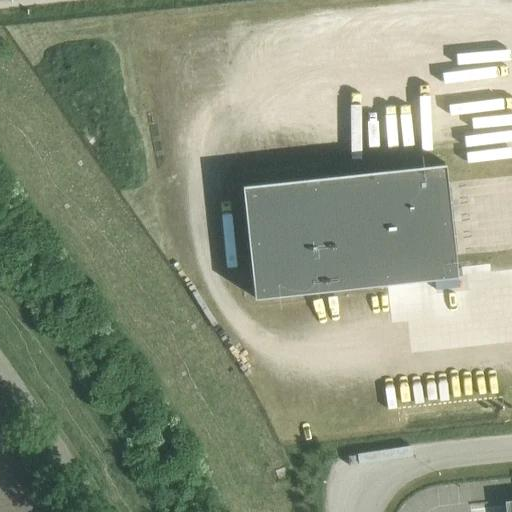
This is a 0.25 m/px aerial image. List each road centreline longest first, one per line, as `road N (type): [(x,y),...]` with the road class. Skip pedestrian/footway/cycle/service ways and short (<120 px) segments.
road 1 (unclassified): [(102,511),(0,356)]
road 2 (unclassified): [(359,511),(365,487),(405,463),(511,451)]
